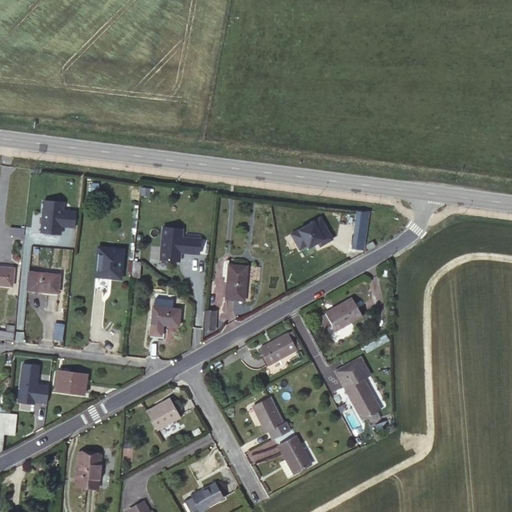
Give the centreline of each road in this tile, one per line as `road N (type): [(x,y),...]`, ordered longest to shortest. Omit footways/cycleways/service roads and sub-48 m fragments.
road 1 (primary): [(0,138),(432,193)]
road 2 (residential): [(185,365),(409,239),(432,193)]
road 3 (residential): [(0,465),(179,368)]
road 4 (residential): [(12,346),(179,368)]
road 5 (residential): [(257,494),(185,365)]
